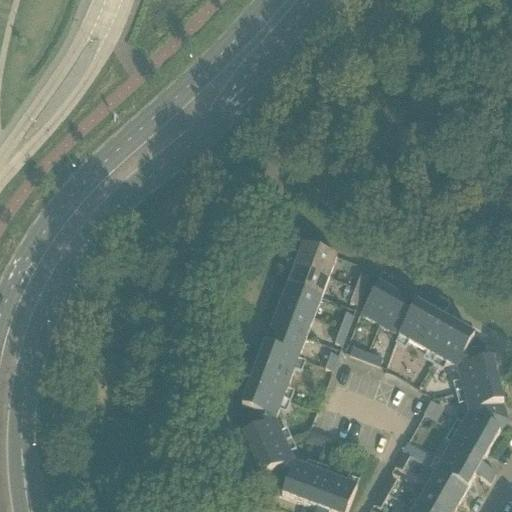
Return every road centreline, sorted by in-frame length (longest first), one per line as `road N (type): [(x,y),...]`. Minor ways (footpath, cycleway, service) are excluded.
road 1 (secondary): [(21,455),(34,351),(83,253),(117,210),(258,87),(329,0)]
road 2 (secondary): [(274,0),(79,190),(47,231),(0,322)]
road 3 (residential): [(356,511),(404,422),(331,392)]
